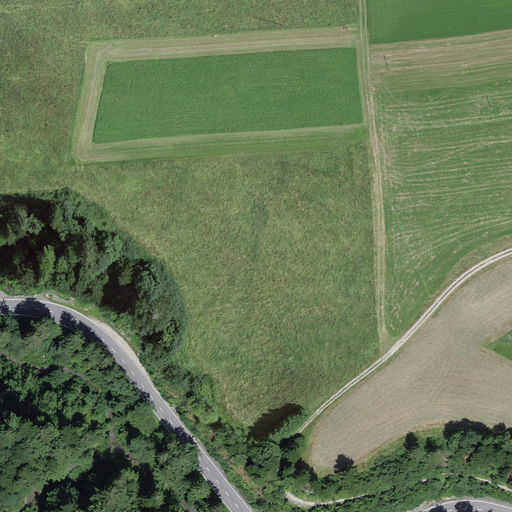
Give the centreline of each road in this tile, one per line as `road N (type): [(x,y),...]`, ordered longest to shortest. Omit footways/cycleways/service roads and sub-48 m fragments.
road 1 (track): [(511,250),(460,279),(312,417),(275,464),(273,483),(309,505),(439,475),(478,476),(511,491)]
road 2 (secondary): [(242,511),(104,341),(65,316),(0,307)]
